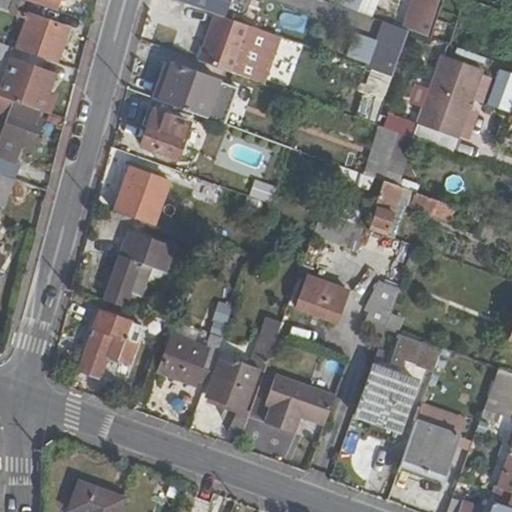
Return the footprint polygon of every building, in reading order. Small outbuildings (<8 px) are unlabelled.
[(0,0),(0,7),(14,13),(18,0),(0,0)] [(26,0),(63,13),(68,0),(69,1),(69,0),(26,0)] [(180,0),(220,14),(229,18),(235,0),(180,0)] [(285,0),(284,6),(320,15),(323,0),(285,0)] [(365,14),(368,0),(339,0),(338,6),(365,14)] [(411,30),(433,38),(445,0),(416,0),(407,29),(411,30)] [(445,0),(433,38),(454,45),(468,0),(445,0)] [(220,14),(204,63),(216,67),(240,76),(257,28),(229,18),(220,14)] [(23,54),(61,68),(73,35),(26,18),(24,24),(32,27),(23,54)] [(407,29),(390,23),(375,68),(397,76),(411,30),(407,29)] [(0,60),(8,64),(13,50),(0,45),(0,60)] [(419,140),(456,153),(476,97),(484,73),(486,68),(447,55),(423,128),(419,140)] [(177,64),(165,99),(210,115),(222,80),(177,64)] [(17,103),(45,113),(59,79),(18,65),(5,99),(17,103)] [(484,73),(476,97),(486,102),(495,77),(484,73)] [(17,103),(5,99),(0,96),(0,118),(11,122),(17,103)] [(43,120),(45,113),(17,103),(11,122),(7,132),(36,144),(45,122),(43,120)] [(185,154),(196,123),(159,110),(148,141),(185,154)] [(415,139),(419,140),(423,128),(395,117),(389,130),(403,135),(415,139)] [(389,180),(403,135),(389,130),(384,128),(368,172),(380,177),(389,180)] [(403,135),(389,180),(401,184),(415,139),(403,135)] [(0,175),(16,181),(24,163),(0,155),(0,175)] [(121,210),(159,224),(176,179),(137,166),(121,210)] [(16,181),(0,175),(0,218),(1,219),(5,208),(16,181)] [(453,218),(458,204),(401,184),(389,180),(374,228),(398,236),(409,202),(453,218)] [(362,248),(369,227),(363,224),(328,211),(320,233),(362,248)] [(256,239),(262,241),(267,228),(260,226),(256,239)] [(110,298),(131,306),(138,289),(145,291),(156,264),(173,270),(181,247),(135,230),(110,298)] [(0,257),(0,280),(8,260),(0,257)] [(313,276),(305,273),(295,303),(301,305),(313,276)] [(352,291),(313,276),(301,305),(341,321),(352,291)] [(363,323),(389,332),(392,323),(397,309),(405,286),(385,279),(363,323)] [(208,331),(221,335),(230,306),(217,302),(208,331)] [(139,339),(145,322),(106,308),(83,370),(113,381),(120,361),(140,369),(150,343),(139,339)] [(397,309),(392,323),(404,328),(409,313),(397,309)] [(163,336),(169,319),(153,314),(147,331),(163,336)] [(201,374),(213,378),(226,341),(212,336),(207,349),(176,338),(164,372),(197,385),(201,374)] [(441,366),(449,344),(430,337),(422,359),(441,366)] [(270,349),(255,343),(247,364),(226,356),(211,396),(247,409),(270,349)] [(378,364),(360,414),(374,418),(373,422),(401,431),(421,380),(378,364)] [(511,411),(511,366),(506,364),(491,404),(506,410),(511,411)] [(307,416),(330,425),(341,394),(282,373),(271,403),(277,406),(271,422),(300,434),(307,416)] [(506,410),(491,404),(488,414),(503,419),(506,410)] [(232,432),(245,436),(253,413),(240,408),(232,432)] [(422,419),(406,462),(443,475),(452,452),(457,454),(464,435),(422,419)] [(122,511),(127,500),(82,484),(72,510),(76,511),(122,511)] [(511,511),(511,503),(492,497),(486,507),(466,499),(470,489),(461,487),(451,511),(511,511)]
